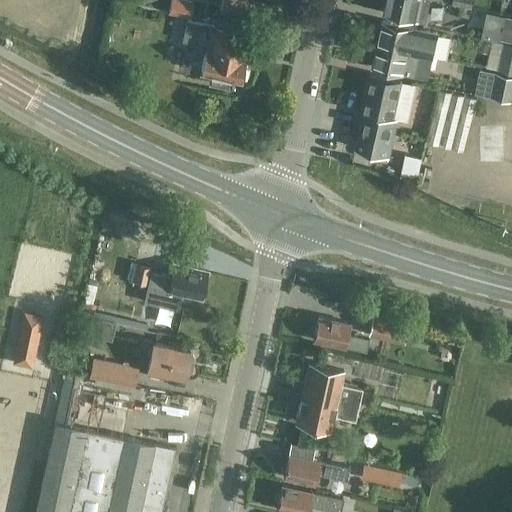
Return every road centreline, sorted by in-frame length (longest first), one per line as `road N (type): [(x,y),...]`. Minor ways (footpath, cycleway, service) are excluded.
road 1 (primary): [(280,215),(117,147),(0,78)]
road 2 (tertiary): [(220,511),(280,215)]
road 3 (primary): [(511,292),(445,277),(280,215)]
road 4 (tertiary): [(280,215),(325,0)]
